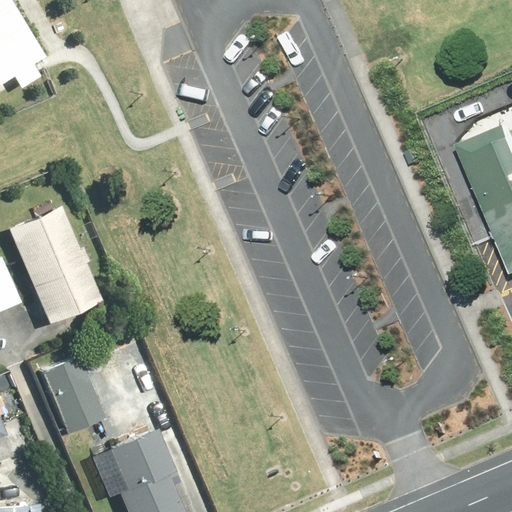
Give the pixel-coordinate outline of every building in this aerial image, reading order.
[(0,0),(0,70),(0,71),(10,85),(32,74),(26,57),(38,49),(5,0),(0,0)] [(388,34),(393,48),(403,45),(407,37),(405,34),(398,31),(388,34)] [(91,87),(73,98),(92,130),(110,119),(91,87)] [(511,131),(504,113),(455,134),(511,261),(511,260),(511,131)] [(56,213),(2,235),(43,335),(98,312),(56,213)] [(1,257),(0,257),(0,310),(16,306),(1,257)] [(69,356),(25,374),(52,438),(96,420),(69,356)] [(177,482),(157,434),(101,457),(117,494),(108,498),(113,511),(174,511),(164,488),(177,482)]
